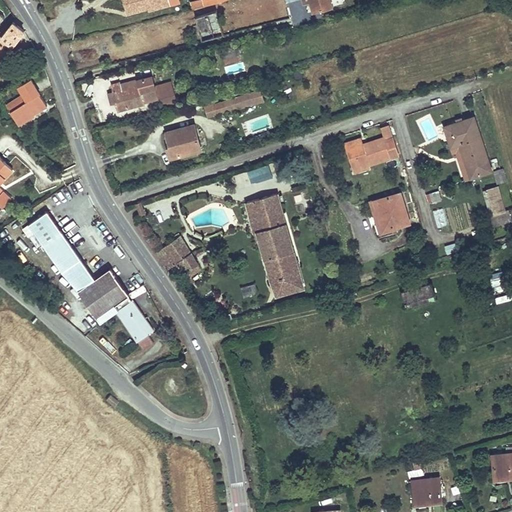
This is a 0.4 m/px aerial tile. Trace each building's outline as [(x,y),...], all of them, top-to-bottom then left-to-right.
[(124,0),(128,14),(149,8),(169,3),(167,0),(124,0)] [(310,0),(314,11),(332,7),(330,0),(310,0)] [(149,8),(150,11),(169,6),(169,3),(149,8)] [(205,6),(193,9),(202,39),(227,32),(221,9),(214,11),(212,4),(205,6)] [(13,22),(0,38),(0,61),(24,32),(13,22)] [(239,53),(237,45),(221,49),(224,58),(239,53)] [(111,85),(113,92),(115,92),(117,99),(115,99),(116,103),(118,111),(145,104),(144,101),(158,98),(152,76),(139,80),(140,85),(123,90),(121,82),(111,85)] [(18,87),(23,95),(27,101),(40,93),(32,79),(18,87)] [(172,82),(156,87),(157,90),(173,86),(172,82)] [(173,86),(157,90),(161,107),(177,103),(173,86)] [(260,90),(214,104),(213,100),(204,103),(208,116),(237,107),(237,109),(263,101),(260,90)] [(113,92),(109,93),(112,104),(116,103),(115,99),(117,99),(115,92),(113,92)] [(47,106),(40,93),(27,101),(10,110),(19,124),(35,115),(34,113),(47,106)] [(27,101),(23,95),(7,104),(10,110),(27,101)] [(460,144),(471,178),(492,171),(474,117),(445,127),(451,147),(460,144)] [(194,125),(167,132),(170,146),(167,147),(170,158),(201,149),(194,125)] [(382,129),(384,137),(364,144),(365,147),(393,137),(390,127),(382,129)] [(399,155),(393,137),(365,147),(364,144),(347,149),(353,167),(369,161),(370,164),(399,155)] [(364,144),(362,138),(345,143),(347,149),(364,144)] [(453,152),(456,151),(466,180),(471,178),(460,144),(451,147),(453,152)] [(0,183),(13,169),(0,156),(0,210),(3,207),(11,199),(3,191),(2,192),(0,190),(0,183)] [(369,161),(353,167),(354,173),(371,167),(370,164),(369,161)] [(269,164),(247,170),(251,184),(272,178),(269,164)] [(503,169),(494,172),(498,184),(507,180),(503,169)] [(498,187),(487,190),(497,225),(511,222),(508,210),(504,211),(498,187)] [(487,190),(483,191),(493,226),(497,225),(487,190)] [(401,193),(378,199),(384,220),(381,221),(383,230),(397,226),(409,222),(401,193)] [(276,194),(256,200),(264,229),(258,231),(276,295),(303,287),(276,194)] [(378,199),(371,201),(377,222),(381,221),(384,220),(378,199)] [(256,200),(247,202),(256,232),(258,231),(264,229),(256,200)] [(455,206),(460,226),(469,223),(464,204),(455,206)] [(63,272),(73,284),(90,272),(49,210),(29,222),(63,272)] [(141,221),(134,228),(145,241),(152,234),(141,221)] [(377,222),(380,234),(398,229),(397,226),(383,230),(381,221),(377,222)] [(80,234),(93,256),(109,246),(95,224),(80,234)] [(175,246),(183,241),(180,236),(155,254),(166,270),(171,267),(176,273),(180,270),(190,284),(195,281),(191,275),(201,268),(190,253),(183,258),(175,246)] [(183,258),(190,253),(183,241),(175,246),(183,258)] [(447,254),(459,250),(456,241),(444,245),(447,254)] [(144,320),(146,318),(133,300),(131,302),(127,296),(129,295),(111,268),(101,275),(95,279),(91,273),(90,272),(73,284),(82,294),(98,317),(104,326),(120,315),(143,350),(154,343),(148,335),(152,332),(144,320)] [(428,296),(430,301),(437,299),(432,282),(403,291),(407,302),(428,296)] [(240,287),(243,297),(258,293),(255,283),(240,287)] [(428,296),(407,302),(408,307),(430,301),(428,296)] [(154,330),(146,318),(144,320),(152,332),(154,330)] [(114,407),(119,401),(111,394),(106,400),(114,407)] [(511,452),(493,455),(495,477),(510,475),(510,477),(511,476),(511,452)] [(407,465),(410,478),(424,474),(421,461),(407,465)] [(413,479),(414,502),(431,501),(431,502),(442,501),(440,477),(413,479)]
